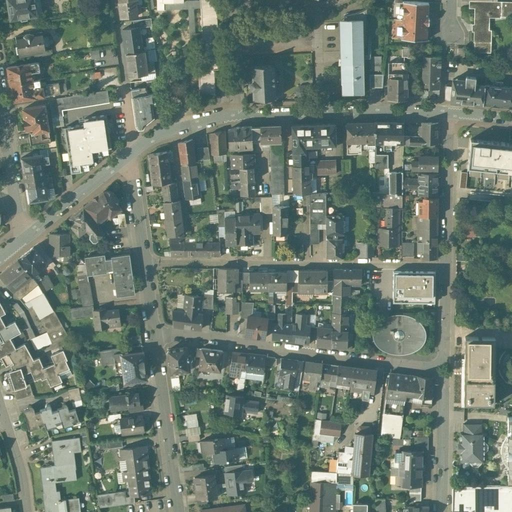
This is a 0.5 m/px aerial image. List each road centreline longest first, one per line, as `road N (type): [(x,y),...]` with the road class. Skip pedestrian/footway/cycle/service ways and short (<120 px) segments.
road 1 (residential): [(131,151),(173,129),(231,115),(445,111)]
road 2 (residential): [(445,265),(144,263)]
road 3 (residential): [(443,368),(154,332)]
road 4 (residential): [(154,332),(178,511)]
road 5 (residential): [(445,265),(445,111)]
road 6 (residential): [(0,93),(25,235)]
road 7 (residential): [(440,511),(443,368)]
road 8 (residential): [(25,235),(131,151)]
